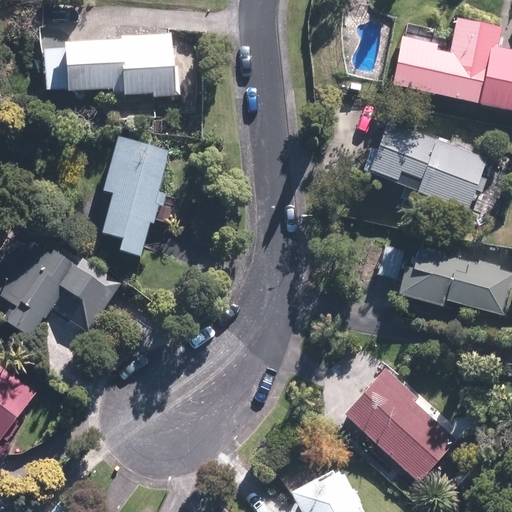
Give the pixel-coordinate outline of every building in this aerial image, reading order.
[(403,39),(394,85),(511,109),(511,51),(498,49),(501,31),(460,22),(455,50),(403,39)] [(178,98),(171,30),(46,47),(48,91),(178,98)] [(389,122),(379,149),(371,147),(363,170),(370,173),(486,217),(493,197),(478,191),(490,160),(389,122)] [(143,258),(171,150),(117,137),(103,191),(113,194),(103,235),(122,240),(119,252),(143,258)] [(15,260),(8,268),(0,262),(0,312),(9,319),(7,322),(31,339),(52,309),(87,335),(112,301),(107,297),(118,281),(84,256),(77,264),(44,240),(24,267),(15,260)] [(401,244),(367,241),(364,275),(397,278),(401,244)] [(511,283),(511,270),(416,250),(413,264),(404,262),(397,296),(444,306),(445,301),(506,313),(511,283)] [(0,444),(42,394),(0,358),(0,444)] [(461,438),(388,369),(346,414),(419,483),(461,438)] [(364,511),(340,468),(292,494),(301,511),(364,511)]
